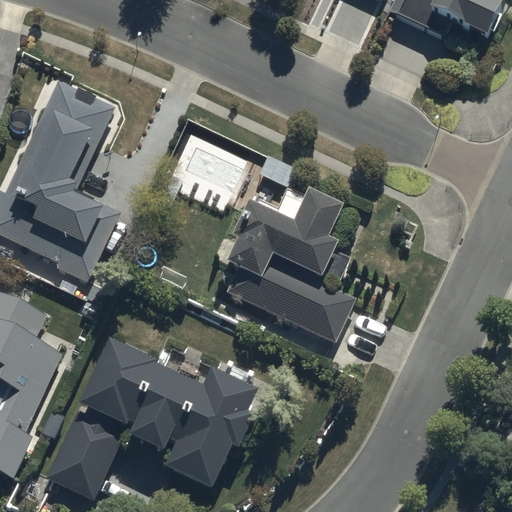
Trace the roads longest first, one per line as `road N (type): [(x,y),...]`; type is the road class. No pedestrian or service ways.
road 1 (residential): [(511,187),(107,0)]
road 2 (residential): [(357,511),(387,486),(511,213)]
